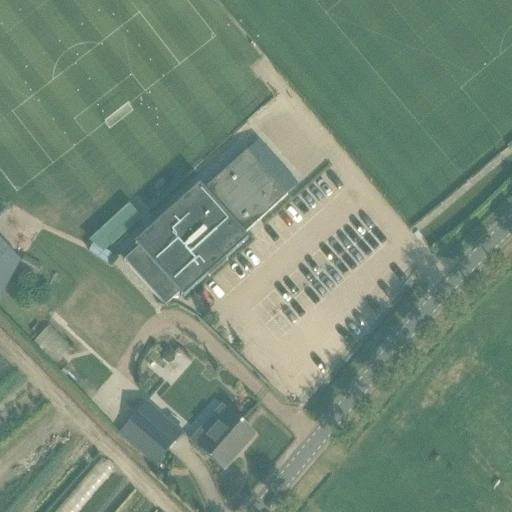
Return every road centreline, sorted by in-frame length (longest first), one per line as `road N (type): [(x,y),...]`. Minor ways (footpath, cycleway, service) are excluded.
road 1 (unknown): [(406,239),(363,197),(353,197),(237,302),(257,340),(288,354),(352,293)]
road 2 (unclassified): [(258,511),(371,371),(511,241)]
